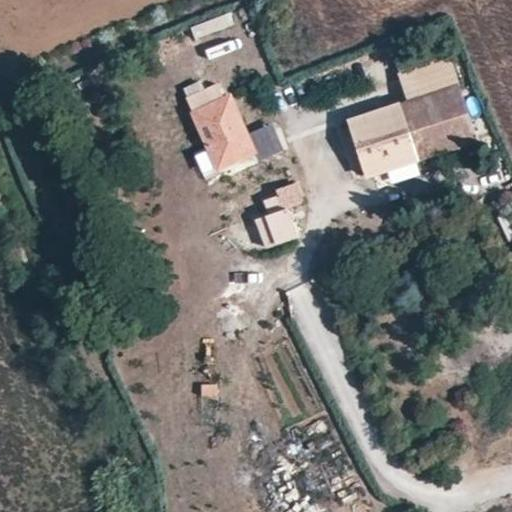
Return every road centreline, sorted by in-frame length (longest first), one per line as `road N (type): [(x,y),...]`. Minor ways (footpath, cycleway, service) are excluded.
road 1 (unclassified): [(511,479),(445,492),(400,482),(366,434),(299,286)]
road 2 (unknown): [(299,286),(314,215),(286,122)]
